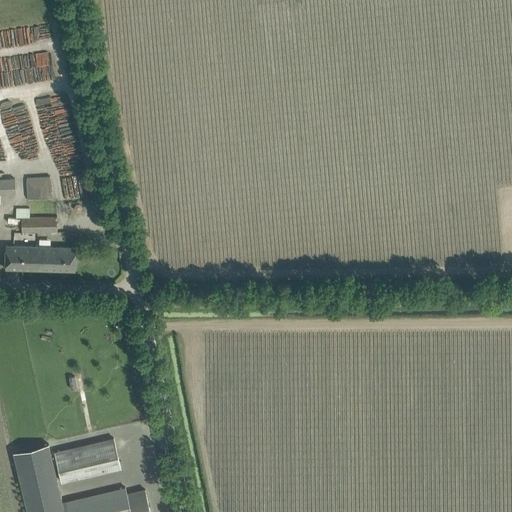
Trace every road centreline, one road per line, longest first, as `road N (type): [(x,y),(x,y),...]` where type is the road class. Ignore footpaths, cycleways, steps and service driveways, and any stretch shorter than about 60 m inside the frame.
road 1 (track): [(136,289),(511,284)]
road 2 (tertiary): [(136,289),(70,0)]
road 3 (tertiary): [(184,511),(136,289)]
road 4 (unknown): [(97,225),(70,84),(29,91)]
road 5 (unclassified): [(136,289),(0,286)]
